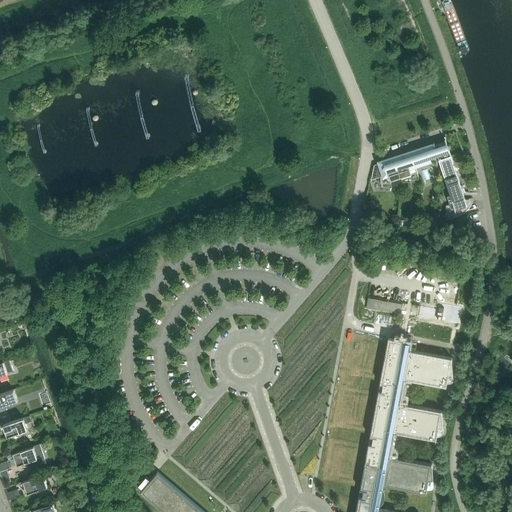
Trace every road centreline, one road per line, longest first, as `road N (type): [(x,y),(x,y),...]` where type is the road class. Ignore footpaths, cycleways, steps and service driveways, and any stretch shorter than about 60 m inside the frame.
road 1 (unclassified): [(464,511),(455,437),(493,261),(477,159)]
road 2 (residential): [(347,242),(364,122),(314,0)]
road 3 (residential): [(477,159),(424,0)]
